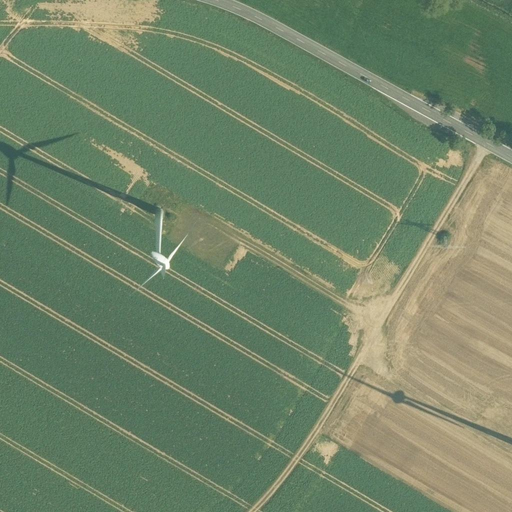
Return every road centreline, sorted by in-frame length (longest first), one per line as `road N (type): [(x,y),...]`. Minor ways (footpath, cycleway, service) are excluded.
road 1 (track): [(489,145),(318,427),(251,511)]
road 2 (secondary): [(511,157),(217,0)]
road 3 (track): [(379,324),(239,240)]
road 4 (track): [(358,361),(477,431)]
